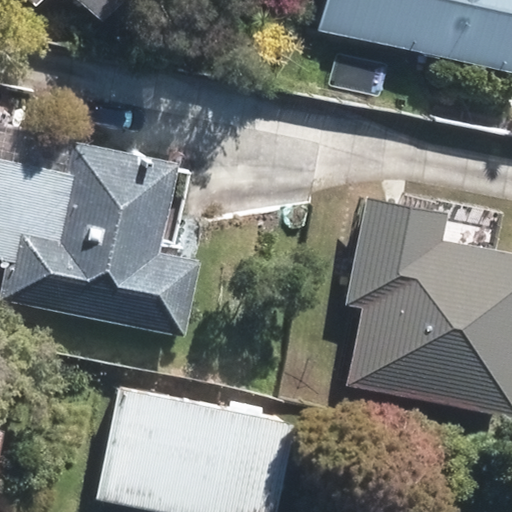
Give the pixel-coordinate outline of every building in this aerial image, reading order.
[(12,0),(22,8),(30,0),(65,0),(86,19),(103,0),(12,0)] [(312,0),(306,30),(490,74),(505,0),(312,0)] [(0,299),(171,337),(188,261),(141,250),(160,164),(0,128),(0,299)] [(511,318),(511,254),(420,240),(425,209),(351,197),(333,308),(347,310),(334,387),(496,414),(511,318)] [(259,511),(278,422),(106,386),(82,499),(145,511),(259,511)]
